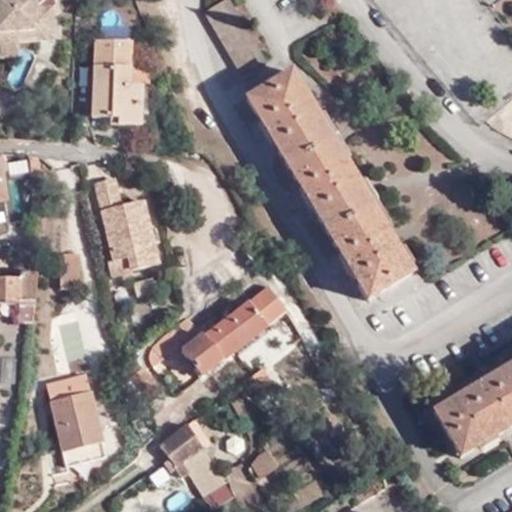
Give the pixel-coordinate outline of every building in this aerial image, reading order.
[(35,8),(35,0),(0,0),(0,41),(18,41),(53,41),(53,7),(35,8)] [(244,80),(267,66),(230,2),(209,15),(244,80)] [(112,124),(142,125),(143,84),(131,83),(131,68),(132,40),(97,38),(95,116),(113,116),(112,124)] [(18,41),(0,41),(0,61),(18,61),(18,41)] [(143,84),(142,125),(149,125),(150,69),(131,68),(131,83),(143,84)] [(371,303),(416,276),(294,71),(248,98),(260,120),(260,122),(273,146),(276,145),(303,189),(302,193),(313,213),(316,213),(344,259),(341,262),(354,281),(357,282),(371,303)] [(124,208),(117,181),(97,185),(116,261),(129,258),(134,270),(158,264),(144,203),(124,208)] [(13,246),(15,268),(37,266),(35,244),(13,246)] [(81,255),(63,256),(63,290),(81,291),(81,255)] [(0,275),(0,280),(18,280),(20,278),(40,277),(39,271),(21,271),(21,277),(0,275)] [(0,298),(19,299),(18,321),(33,322),(36,306),(40,277),(20,278),(18,280),(0,280),(0,298)] [(264,326),(284,311),(267,288),(203,338),(202,335),(200,337),(186,319),(166,332),(151,345),(147,349),(146,354),(146,358),(151,366),(176,346),(200,376),(247,339),(259,330),(264,326)] [(257,352),(274,339),(264,326),(259,330),(247,339),(257,352)] [(162,390),(143,366),(129,378),(129,382),(147,403),(162,390)] [(272,384),(260,368),(237,386),(249,402),(272,384)] [(466,457),(511,429),(511,369),(440,412),(466,457)] [(68,466),(107,457),(87,380),(74,383),(76,390),(67,392),(67,394),(63,396),(64,401),(53,403),(68,466)] [(225,484),(202,448),(211,443),(196,420),(161,447),(176,467),(175,468),(182,479),(188,474),(203,498),(225,484)] [(256,481),(278,466),(266,448),(244,463),(256,481)] [(101,483),(93,474),(85,481),(92,490),(101,483)]
